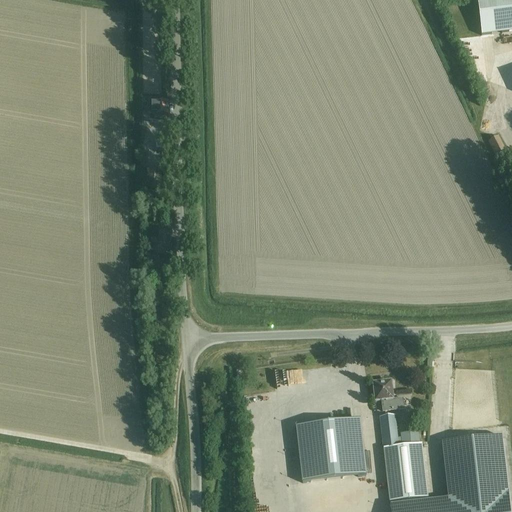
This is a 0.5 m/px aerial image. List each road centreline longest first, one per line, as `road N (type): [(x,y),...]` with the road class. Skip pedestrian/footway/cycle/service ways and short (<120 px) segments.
road 1 (unclassified): [(186,339),(175,0)]
road 2 (unclassified): [(186,339),(511,325)]
road 3 (unclassified): [(196,511),(186,339)]
